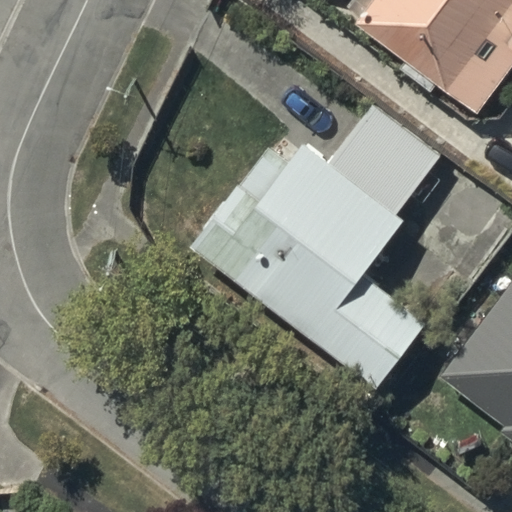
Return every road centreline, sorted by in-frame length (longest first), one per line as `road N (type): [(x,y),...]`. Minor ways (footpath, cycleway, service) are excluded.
road 1 (residential): [(0,321),(252,511)]
road 2 (residential): [(88,0),(0,186)]
